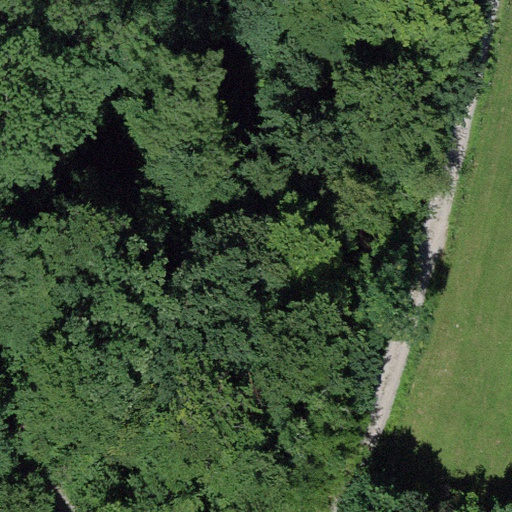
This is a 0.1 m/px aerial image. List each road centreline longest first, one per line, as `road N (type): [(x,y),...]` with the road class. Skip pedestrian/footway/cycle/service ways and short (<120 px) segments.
road 1 (track): [(325,511),(365,451),(386,388),(494,0)]
road 2 (track): [(201,0),(214,69),(311,247),(345,347),(386,388)]
road 3 (track): [(0,387),(38,488),(61,511)]
